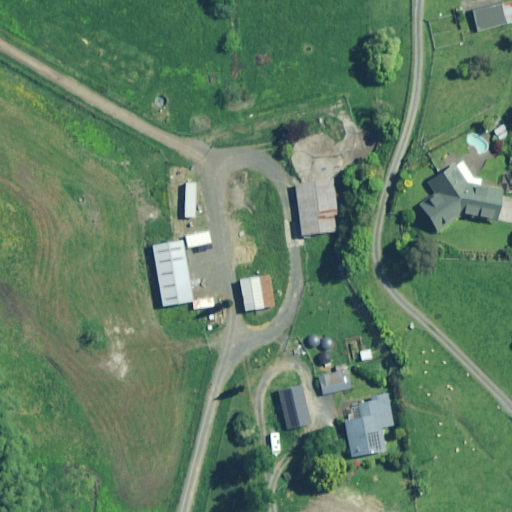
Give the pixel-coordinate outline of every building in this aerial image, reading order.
[(511,22),(511,0),(473,9),(478,30),(511,22)] [(461,161),(427,183),(434,194),(418,204),(435,231),(462,213),(496,221),(502,191),(480,186),(482,179),(471,176),(461,161)] [(339,231),(333,180),(295,184),(301,235),(339,231)] [(192,301),(182,241),(152,246),(162,306),(192,301)] [(274,306),(269,275),(239,280),(244,311),(274,306)] [(307,361),(312,361),(324,360),(322,336),(310,336),(311,348),(306,348),(307,361)] [(317,370),(322,395),(351,389),(346,363),(317,370)] [(307,421),(300,385),(278,389),(285,425),(307,421)] [(393,426),(386,394),(370,398),(371,402),(346,407),(348,420),(344,421),(351,458),(384,451),(380,428),(393,426)]
